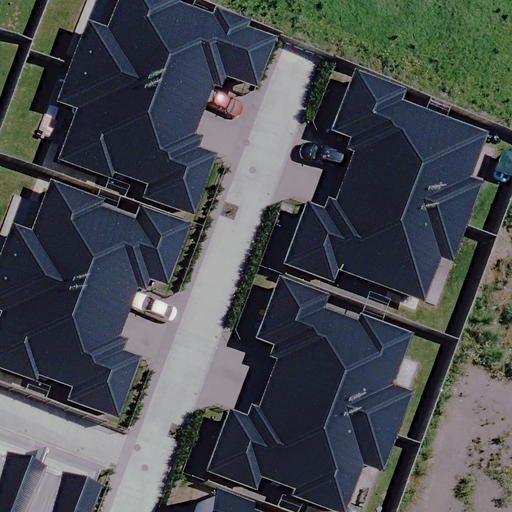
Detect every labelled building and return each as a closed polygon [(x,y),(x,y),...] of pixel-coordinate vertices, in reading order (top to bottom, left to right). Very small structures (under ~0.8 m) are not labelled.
[(88,21),(73,62),(200,107),(209,82),(217,86),(222,74),(253,85),(269,39),(242,30),(244,24),(212,13),(211,16),(173,3),(173,0),(117,0),(107,28),(88,21)] [(200,107),(73,62),(59,100),(77,107),(59,159),(107,176),(110,167),(148,180),(143,195),(190,212),(210,156),(195,150),(199,136),(190,133),(200,107)] [(344,178),(464,220),(478,182),(468,178),(483,136),(395,105),(401,90),(353,74),(333,130),(349,135),(344,149),(353,152),(344,178)] [(450,261),(464,220),(344,178),(335,203),(326,200),(322,212),(303,205),(282,264),(329,281),(333,269),(421,302),(437,256),(450,261)] [(11,227),(0,256),(0,269),(123,313),(132,288),(140,291),(145,279),(164,286),(185,227),(138,210),(134,222),(96,208),(98,201),(49,184),(30,234),(11,227)] [(123,313),(0,269),(0,312),(0,313),(0,370),(30,381),(33,372),(71,386),(66,400),(113,417),(133,361),(118,356),(122,342),(113,339),(123,313)] [(278,359),(268,385),(397,430),(411,392),(392,385),(407,343),(320,312),(325,297),(278,280),(258,336),(273,342),(268,356),(278,359)] [(382,471),(397,430),(268,385),(259,410),(251,407),(247,419),(228,412),(207,471),(254,488),(258,476),(296,489),(293,496),(337,511),(343,511),(361,463),(382,471)] [(0,511),(18,511),(36,463),(0,450),(0,511)] [(81,511),(91,483),(36,463),(18,511),(81,511)] [(230,511),(195,499),(190,511),(230,511)]
